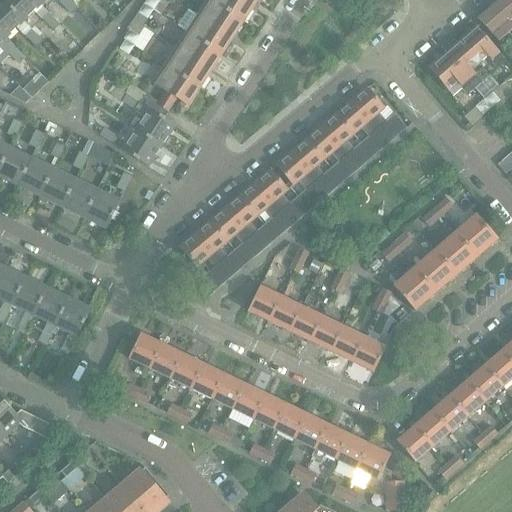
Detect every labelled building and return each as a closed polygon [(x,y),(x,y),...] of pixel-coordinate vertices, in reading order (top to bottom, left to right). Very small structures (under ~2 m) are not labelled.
[(49,14),(42,6),(35,0),(6,0),(4,2),(24,23),(35,13),(43,21),(49,14)] [(78,9),(69,0),(63,0),(59,4),(72,15),(78,9)] [(153,12),(154,10),(162,16),(170,4),(165,0),(148,0),(144,6),(153,12)] [(246,22),(257,5),(248,0),(213,0),(212,2),(246,22)] [(511,0),(502,0),(496,6),(511,24),(511,23),(511,0)] [(32,30),(24,23),(4,2),(0,6),(0,31),(7,39),(17,30),(25,37),(32,30)] [(235,39),(246,22),(212,2),(201,18),(235,39)] [(133,23),(144,30),(145,28),(143,27),(153,12),(144,6),(133,23)] [(511,35),(506,28),(511,24),(496,6),(480,20),(507,50),(511,45),(511,35)] [(49,14),(43,21),(54,32),(61,25),(49,14)] [(224,56),(235,39),(201,18),(190,35),(224,56)] [(144,30),(133,23),(129,30),(130,31),(125,40),(126,41),(125,42),(134,48),(135,47),(134,46),(144,30)] [(497,64),(503,58),(504,58),(497,51),(477,28),(461,41),(482,65),(490,57),(497,64)] [(32,30),(25,37),(37,49),(44,43),(32,30)] [(213,73),(224,56),(190,35),(179,52),(213,73)] [(474,72),(482,65),(461,41),(447,54),(467,78),(473,84),(479,79),(474,72)] [(125,42),(120,50),(129,56),(134,48),(125,42)] [(27,59),(15,47),(8,53),(20,66),(27,59)] [(202,90),(213,73),(179,52),(168,69),(202,90)] [(467,90),(473,84),(467,78),(447,54),(431,68),(451,92),(461,84),(467,90)] [(191,107),(202,90),(168,69),(157,86),(166,91),(178,99),(191,107)] [(511,77),(502,87),(509,95),(511,91),(511,77)] [(136,112),(147,95),(132,86),(126,95),(127,96),(122,103),(136,112)] [(494,108),(509,95),(502,87),(486,100),(494,108)] [(367,90),(351,104),(368,122),(388,144),(397,137),(407,129),(394,115),(393,116),(394,116),(385,123),(378,114),(382,110),(383,111),(384,110),(367,90)] [(169,113),(178,99),(166,91),(159,103),(157,106),(169,113)] [(157,106),(159,103),(147,95),(136,112),(147,119),(139,131),(163,146),(177,126),(165,119),(169,113),(157,106)] [(484,116),(494,108),(486,100),(477,108),(484,116)] [(361,128),(369,137),(360,145),(372,158),(379,153),(379,152),(388,144),(368,122),(351,104),(335,117),(352,136),(361,128)] [(357,171),(365,164),(366,164),(372,158),(360,145),(353,151),(345,142),(352,136),(335,117),(320,130),(337,148),(357,171)] [(14,121),(7,135),(15,139),(22,125),(14,121)] [(101,136),(114,145),(118,138),(105,130),(101,136)] [(320,130),(305,142),(322,161),(331,154),(339,163),(330,170),(343,184),(350,178),(349,177),(357,171),(337,148),(320,130)] [(149,167),(163,146),(139,131),(125,151),(149,167)] [(37,149),(44,135),(37,132),(30,145),(37,149)] [(0,168),(10,149),(15,139),(7,135),(2,146),(0,144),(0,168)] [(59,160),(66,146),(58,142),(52,156),(59,160)] [(315,167),(322,161),(305,142),(289,156),(306,174),(326,197),(335,189),(336,189),(343,184),(330,170),(323,176),(315,167)] [(0,176),(19,186),(32,160),(10,149),(0,168),(0,176)] [(74,167),(82,171),(89,157),(81,153),(74,167)] [(305,190),(297,197),(309,212),(318,205),(317,204),(326,197),(306,174),(289,156),(276,167),(293,186),(294,185),(293,185),(298,181),(305,190)] [(42,197),(54,171),(32,160),(19,186),(42,197)] [(54,171),(42,197),(63,207),(76,182),(54,171)] [(270,172),(256,184),(272,203),(292,226),(301,219),(309,212),(297,197),(288,205),(280,196),(285,192),(286,192),(287,191),(270,172)] [(126,192),(132,178),(124,175),(118,188),(126,192)] [(85,218),(98,192),(76,182),(63,207),(85,218)] [(265,210),(272,219),(264,226),(276,240),(283,234),(292,226),(272,203),(256,184),(240,198),(256,217),(265,210)] [(121,203),(126,192),(118,188),(113,199),(98,192),(85,218),(108,229),(121,203)] [(240,198),(225,210),(241,230),(261,252),(269,245),(269,246),(276,240),(264,226),(257,232),(249,223),(256,217),(240,198)] [(435,210),(441,217),(454,207),(447,200),(435,210)] [(253,259),(261,252),(241,230),(225,210),(210,223),(227,242),(235,235),(242,245),(234,251),(246,265),(253,260),(253,259)] [(429,228),(441,217),(435,210),(423,220),(429,228)] [(478,258),(499,240),(479,217),(458,235),(478,258)] [(210,223),(194,236),(211,255),(230,278),(239,271),(246,265),(234,251),(227,258),(219,249),(227,242),(210,223)] [(394,245),(401,253),(413,242),(406,235),(394,245)] [(458,276),(478,258),(458,235),(438,253),(458,276)] [(197,268),(197,267),(202,263),(210,272),(202,279),(201,280),(212,294),(221,286),(230,278),(211,255),(194,236),(180,249),(197,268)] [(388,263),(401,253),(394,245),(382,256),(388,263)] [(300,249),(295,260),(304,264),(309,253),(300,249)] [(437,294),(458,276),(438,253),(417,271),(437,294)] [(299,275),(304,264),(295,260),(290,271),(299,275)] [(0,323),(3,325),(13,306),(25,280),(4,269),(0,276),(0,299),(5,302),(0,313),(0,323)] [(342,270),(337,280),(345,284),(350,274),(342,270)] [(416,312),(437,294),(417,271),(396,289),(416,312)] [(34,316),(47,290),(25,280),(13,306),(27,313),(18,332),(25,335),(34,316)] [(340,295),(345,284),(337,280),(332,291),(340,295)] [(271,322),(283,299),(262,289),(250,312),(271,322)] [(47,346),(56,327),(69,301),(47,290),(34,316),(49,323),(39,343),(47,346)] [(383,290),(378,301),(387,305),(392,294),(383,290)] [(292,333),(303,309),(283,299),(271,322),(292,333)] [(68,357),(78,337),(91,312),(69,301),(56,327),(70,333),(60,353),(68,357)] [(382,315),(387,305),(378,301),(373,311),(382,315)] [(313,343),(324,319),(303,309),(292,333),(313,343)] [(334,353),(345,329),(324,319),(313,343),(334,353)] [(354,363),(365,339),(345,329),(334,353),(354,363)] [(151,369),(163,345),(142,335),(131,359),(151,369)] [(387,350),(385,349),(365,339),(354,363),(375,373),(387,350)] [(172,379),(183,355),(163,345),(151,369),(172,379)] [(504,388),(511,380),(511,361),(504,353),(487,368),(504,388)] [(192,390),(204,366),(183,355),(172,379),(192,390)] [(213,400),(225,376),(204,366),(192,390),(213,400)] [(487,402),(504,388),(487,368),(470,383),(487,402)] [(234,410),(246,386),(225,376),(213,400),(234,410)] [(469,417),(487,402),(470,383),(452,398),(469,417)] [(136,399),(140,391),(129,386),(125,394),(136,399)] [(254,420),(266,396),(246,386),(234,410),(254,420)] [(146,404),(150,396),(140,391),(136,399),(146,404)] [(275,430),(286,406),(266,396),(254,420),(275,430)] [(452,432),(469,417),(452,398),(435,412),(452,432)] [(16,416),(4,404),(0,399),(0,430),(6,436),(19,424),(22,428),(48,441),(54,428),(20,411),(16,416)] [(177,419),(181,411),(171,406),(167,414),(177,419)] [(295,440),(307,416),(286,406),(275,430),(295,440)] [(188,424),(192,416),(181,411),(177,419),(188,424)] [(434,448),(452,432),(435,412),(417,428),(434,448)] [(316,451),(328,426),(307,416),(295,440),(316,451)] [(219,439),(223,431),(212,426),(208,434),(219,439)] [(337,461),(348,436),(328,426),(316,451),(337,461)] [(416,463),(434,448),(417,428),(399,444),(416,463)] [(488,443),(497,435),(491,428),(482,436),(488,443)] [(229,445),(233,437),(223,431),(219,439),(229,445)] [(357,471),(369,446),(348,436),(337,461),(357,471)] [(479,450),(488,443),(482,436),(474,444),(479,450)] [(260,460),(264,452),(253,446),(249,454),(260,460)] [(392,458),(390,456),(369,446),(357,471),(372,478),(366,488),(378,494),(389,493),(392,493),(392,484),(392,472),(386,470),(392,458)] [(271,465),(275,457),(264,452),(260,460),(271,465)] [(78,468),(89,458),(84,453),(73,463),(78,468)] [(21,472),(30,463),(24,457),(15,465),(21,472)] [(453,473),(462,465),(456,458),(448,466),(453,473)] [(66,478),(78,468),(73,463),(61,473),(66,478)] [(444,480),(453,473),(448,466),(439,474),(444,480)] [(301,480),(305,472),(295,467),(291,475),(301,480)] [(156,509),(169,497),(145,469),(123,488),(143,511),(156,511),(158,511),(156,509)] [(312,485),(316,477),(305,472),(301,480),(312,485)] [(0,491),(8,484),(2,478),(0,479),(0,491)] [(45,497),(56,487),(52,481),(40,491),(45,497)] [(392,493),(389,493),(389,511),(406,511),(405,483),(392,484),(392,493)] [(343,500),(347,492),(336,487),(332,495),(343,500)] [(114,511),(143,511),(123,488),(106,502),(114,511)] [(33,507),(45,497),(40,491),(28,501),(33,507)] [(353,505),(357,497),(347,492),(343,500),(353,505)] [(317,511),(316,511),(306,499),(297,507),(295,504),(286,511),(317,511)] [(114,511),(106,502),(94,511),(114,511)]
